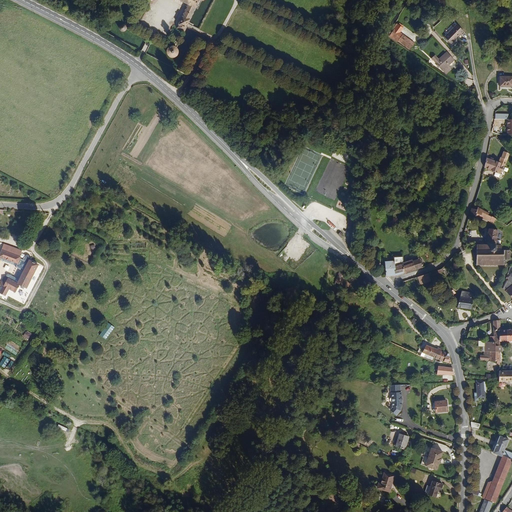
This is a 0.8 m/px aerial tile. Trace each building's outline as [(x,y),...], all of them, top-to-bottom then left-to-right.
[(180,0),(189,4),(183,16),(179,25),(178,28),(185,31),(187,28),(191,20),(196,7),(198,8),(202,1),(204,1),(205,0),(180,0)] [(451,45),(463,34),(455,26),(444,37),(451,45)] [(416,45),(408,40),(411,35),(407,32),(399,42),(411,51),(416,45)] [(179,51),(179,50),(178,49),(178,48),(177,47),(175,46),(174,45),(172,45),(170,46),(169,47),(168,48),(168,50),(167,51),(168,53),(168,54),(169,55),(170,56),(171,56),(172,57),(173,57),(175,56),(176,56),(177,55),(178,54),(179,53),(179,51)] [(449,66),(455,62),(447,54),(440,60),(437,56),(432,60),(443,72),(449,66)] [(446,75),(453,70),(449,66),(443,72),(446,75)] [(510,86),(510,76),(496,76),(496,86),(510,86)] [(501,172),(511,150),(508,148),(510,146),(507,142),(499,161),(486,157),(484,167),(501,172)] [(481,219),(483,212),(471,207),(470,213),(477,215),(476,217),(481,219)] [(496,242),(497,228),(490,227),(488,244),(492,244),(492,242),(496,242)] [(509,259),(509,249),(502,249),(502,244),(496,244),(496,242),(492,242),(492,244),(488,244),(476,244),(476,264),(503,264),(503,259),(509,259)] [(7,243),(2,254),(0,253),(0,262),(1,257),(17,264),(17,265),(23,269),(18,277),(10,273),(9,276),(5,274),(1,282),(4,283),(16,290),(20,282),(27,285),(40,263),(31,259),(32,257),(31,257),(31,255),(28,254),(28,256),(26,255),(25,258),(22,257),(21,255),(24,249),(7,243)] [(421,268),(419,262),(414,263),(413,262),(410,263),(408,255),(395,258),(395,261),(386,262),(386,263),(381,263),(382,274),(386,273),(386,275),(398,275),(421,268)] [(339,289),(348,271),(341,268),(332,286),(339,289)] [(430,281),(428,273),(418,277),(420,285),(430,281)] [(6,293),(10,286),(4,283),(0,290),(6,293)] [(472,307),(474,295),(473,295),(474,292),(456,288),(454,297),(451,296),(450,301),(453,302),(453,304),(472,307)] [(410,314),(399,306),(397,309),(407,317),(410,314)] [(508,339),(507,329),(501,329),(501,320),(494,320),(494,333),(494,341),(501,342),(501,340),(508,339)] [(26,331),(23,337),(28,340),(32,334),(26,331)] [(503,350),(503,344),(501,344),(501,342),(494,341),(490,340),(485,340),(485,351),(484,351),(484,356),(480,356),(480,360),(491,361),(491,351),(501,351),(501,350),(503,350)] [(437,358),(439,352),(441,353),(442,352),(443,350),(440,349),(439,351),(429,347),(427,354),(430,355),(437,358)] [(501,361),(501,351),(491,351),(491,361),(492,361),(501,361)] [(452,364),(450,354),(442,352),(441,353),(439,352),(437,358),(452,364)] [(501,366),(501,361),(492,361),(492,370),(498,370),(501,366)] [(454,375),(453,367),(439,366),(439,375),(447,374),(454,375)] [(511,380),(511,371),(501,371),(500,380),(511,380)] [(401,400),(401,395),(401,391),(400,391),(400,383),(390,383),(390,390),(391,391),(391,406),(389,408),(394,414),(400,409),(400,405),(401,405),(401,400)] [(446,411),(445,400),(433,401),(434,412),(446,411)] [(405,449),(408,436),(400,434),(397,447),(405,449)] [(504,458),(511,461),(511,451),(507,450),(511,440),(502,436),(495,454),(504,458)] [(441,457),(443,451),(427,445),(425,453),(422,452),(421,455),(424,456),(421,463),(429,466),(429,467),(430,468),(432,469),(434,468),(434,467),(437,469),(439,462),(440,457),(441,457)] [(511,462),(511,461),(504,458),(493,481),(502,485),(511,462)] [(387,490),(392,477),(383,475),(379,486),(387,490)] [(441,491),(443,484),(432,481),(431,487),(428,486),(427,494),(430,494),(430,495),(437,497),(438,490),(441,491)] [(494,503),(502,485),(493,481),(487,497),(480,494),(479,497),(494,503)] [(379,486),(376,485),(374,490),(385,494),(387,490),(379,486)] [(480,494),(482,490),(472,487),(471,497),(474,498),(475,495),(479,497),(480,494)] [(488,511),(492,503),(484,500),(479,511),(488,511)]
